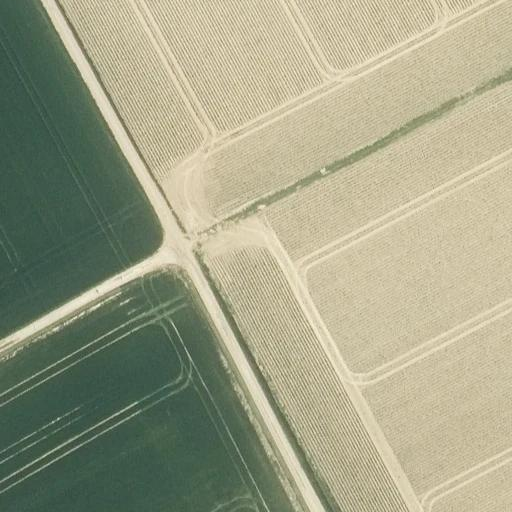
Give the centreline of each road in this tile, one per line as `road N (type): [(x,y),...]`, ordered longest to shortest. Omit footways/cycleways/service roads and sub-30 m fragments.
road 1 (track): [(511,76),(0,353)]
road 2 (track): [(39,0),(311,511)]
